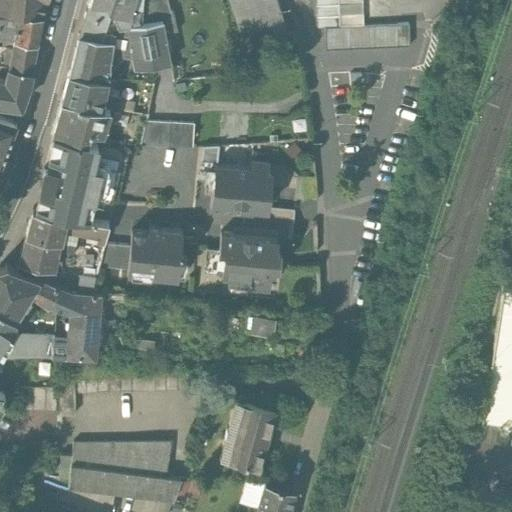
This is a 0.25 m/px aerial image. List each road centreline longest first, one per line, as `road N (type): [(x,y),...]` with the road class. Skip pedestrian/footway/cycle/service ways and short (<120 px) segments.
road 1 (residential): [(286,0),(315,93),(344,351),(337,419),(311,511)]
road 2 (residential): [(81,0),(35,181),(0,258)]
